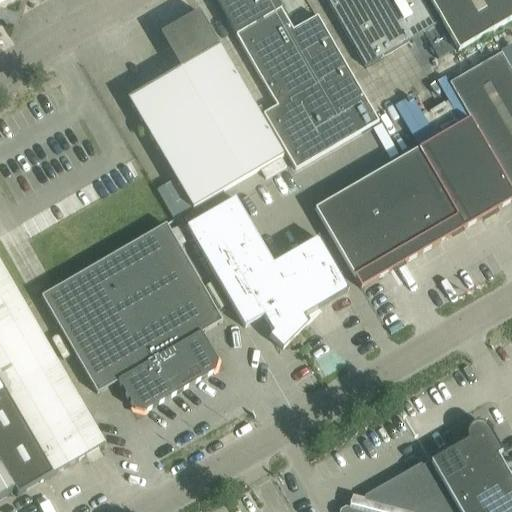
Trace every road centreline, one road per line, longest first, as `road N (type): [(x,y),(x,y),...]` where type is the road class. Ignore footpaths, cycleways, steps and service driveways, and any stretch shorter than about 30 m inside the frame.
road 1 (unclassified): [(141,511),(511,295)]
road 2 (unclassified): [(0,77),(132,0)]
